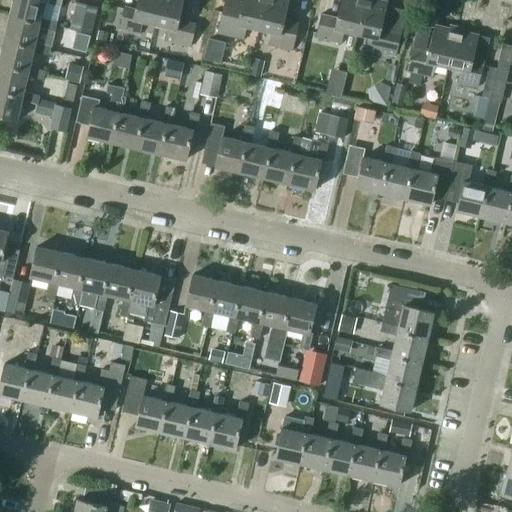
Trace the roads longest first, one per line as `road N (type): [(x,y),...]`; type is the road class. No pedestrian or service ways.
road 1 (residential): [(455,511),(503,302),(488,280),(0,166)]
road 2 (residential): [(297,508),(48,451)]
